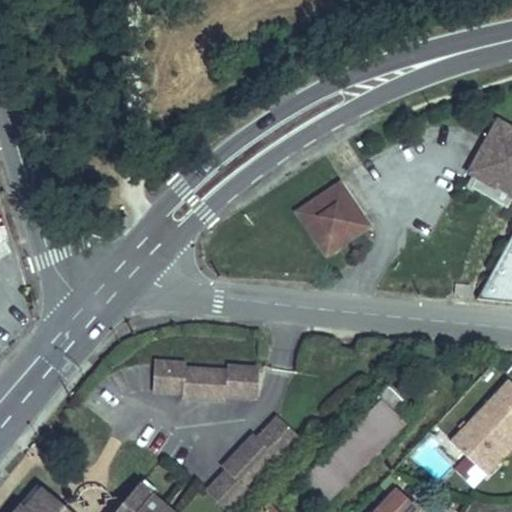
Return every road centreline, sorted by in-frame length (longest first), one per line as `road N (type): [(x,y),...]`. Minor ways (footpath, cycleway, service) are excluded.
road 1 (primary): [(128,263),(252,149),(313,110),(363,84),(511,39)]
road 2 (tertiary): [(511,328),(217,297),(156,281),(128,263)]
road 3 (unknown): [(152,0),(143,163),(157,234)]
road 4 (tertiary): [(86,309),(50,254),(0,99)]
road 5 (primary): [(0,411),(86,309)]
